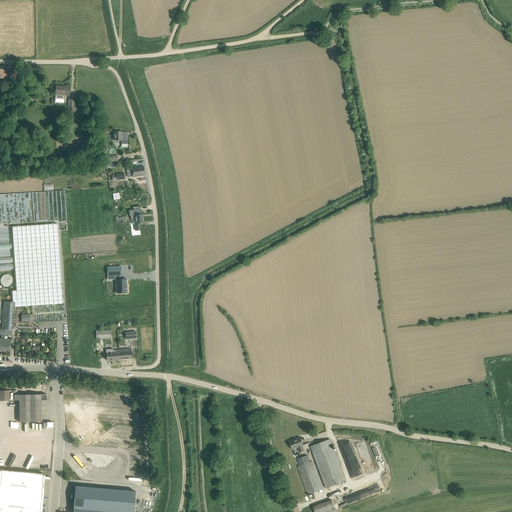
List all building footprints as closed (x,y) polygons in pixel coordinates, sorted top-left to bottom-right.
[(9,78),(4,87),(8,89),(14,81),(9,78)] [(55,99),(63,99),(63,94),(69,95),(70,87),(56,86),(55,99)] [(114,132),(115,140),(121,140),(121,144),(128,144),(128,132),(121,132),(114,132)] [(144,167),(131,169),(133,177),(145,175),(144,167)] [(129,210),(130,216),(131,216),(131,219),(132,219),(135,219),(136,223),(136,224),(135,224),(136,231),(140,230),(140,223),(139,223),(143,222),(142,214),(141,214),(140,206),(133,207),(133,209),(133,210),(129,210)] [(17,290),(12,291),(13,302),(14,302),(14,307),(63,304),(57,224),(12,227),(17,290)] [(121,266),(107,267),(107,275),(107,276),(116,276),(116,279),(117,293),(127,293),(127,279),(121,279),(120,275),(122,275),(121,269),(121,266)] [(12,284),(12,275),(1,276),(1,285),(12,284)] [(0,328),(0,334),(2,335),(12,336),(14,307),(14,302),(13,302),(4,301),(2,329),(0,328)] [(96,330),(96,339),(111,338),(111,330),(96,330)] [(125,332),(126,339),(137,338),(136,331),(125,332)] [(113,349),(106,349),(107,360),(120,359),(120,354),(119,354),(119,350),(113,350),(113,349)] [(131,349),(119,350),(119,354),(120,354),(120,359),(132,358),(131,349)] [(9,390),(0,390),(0,400),(9,401),(9,390)] [(42,422),(41,401),(47,400),(47,394),(14,395),(14,400),(19,400),(19,422),(42,422)] [(83,442),(96,432),(91,426),(93,423),(87,416),(71,428),(83,442)] [(298,447),(300,452),(304,451),(302,446),(304,445),(301,437),(289,442),(292,449),(298,447)] [(310,447),(326,488),(346,481),(330,439),(310,447)] [(298,467),(308,495),(322,490),(312,461),(310,462),(307,455),(297,459),(300,466),(298,467)] [(0,511),(40,511),(43,473),(0,469),(0,511)] [(73,509),(73,511),(133,511),(135,491),(75,486),(73,509)] [(332,500),(313,507),(314,511),(336,511),(335,509),(332,500)]
